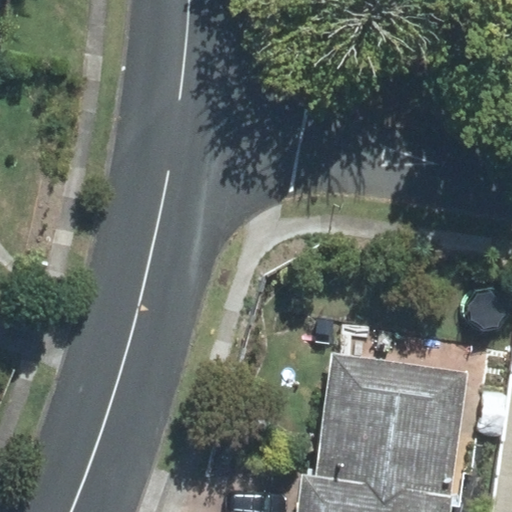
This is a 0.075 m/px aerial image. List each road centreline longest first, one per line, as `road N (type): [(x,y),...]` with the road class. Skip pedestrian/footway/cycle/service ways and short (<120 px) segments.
road 1 (residential): [(79,511),(126,388),(190,140)]
road 2 (residential): [(511,191),(190,140)]
road 3 (residential): [(190,140),(197,0)]
